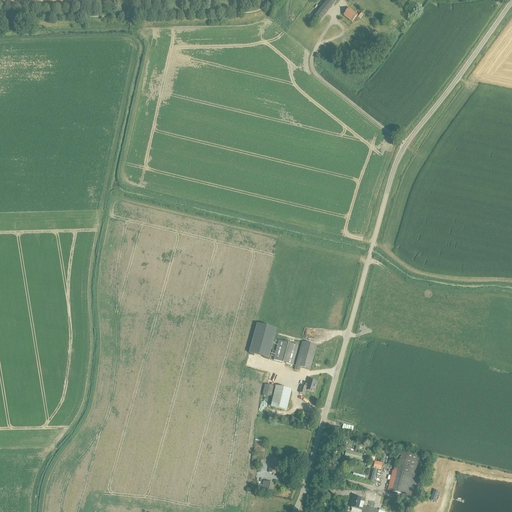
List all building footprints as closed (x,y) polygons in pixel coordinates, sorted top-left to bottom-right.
[(327,0),(314,17),(320,21),(336,0),(327,0)] [(360,18),(362,15),(359,13),(357,16),(349,9),(343,16),(352,23),(355,19),(357,21),(359,18),(360,18)] [(371,24),(352,46),(361,53),(379,31),(371,24)] [(257,324),(249,354),(269,359),(277,330),(257,324)] [(279,341),(273,360),(293,366),(298,346),(279,341)] [(295,370),(299,371),(301,368),(310,370),(317,346),(302,342),(295,370)] [(309,380),(306,387),(302,386),(300,393),(305,395),(306,391),(315,393),(318,382),(309,380)] [(265,384),(263,394),(273,396),(275,387),(265,384)] [(276,387),(271,407),(287,411),(291,391),(276,387)] [(303,423),(306,414),(299,412),(297,420),(291,418),(290,422),(297,424),(297,421),(303,423)] [(344,458),(361,462),(362,455),(346,451),(344,458)] [(392,492),(412,497),(421,458),(402,453),(392,492)] [(269,473),(275,474),(278,461),(271,460),(269,473)] [(382,469),(383,462),(375,461),(374,468),(382,469)] [(258,489),(271,491),(273,484),(263,482),(263,486),(258,485),(258,489)] [(435,490),(431,501),(437,503),(440,494),(437,493),(438,492),(435,490)] [(362,511),(378,511),(379,511),(363,507),(363,509),(359,508),(361,502),(364,502),(365,500),(354,497),(351,509),(362,511)]
